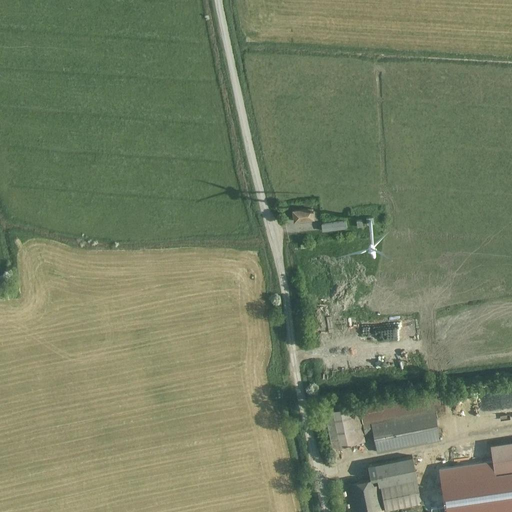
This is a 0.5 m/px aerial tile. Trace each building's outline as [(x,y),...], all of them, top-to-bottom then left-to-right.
[(308,208),(290,209),(290,224),(308,221),(308,208)] [(358,404),(325,410),(332,447),(365,441),(358,404)] [(442,438),(436,406),(372,418),(378,451),(442,438)] [(511,437),(493,440),(498,473),(511,470),(511,437)] [(417,473),(413,453),(374,462),(377,475),(378,481),(417,473)] [(422,500),(417,473),(378,481),(384,507),(422,500)] [(377,475),(344,485),(349,511),(386,511),(384,507),(378,481),(377,475)]
